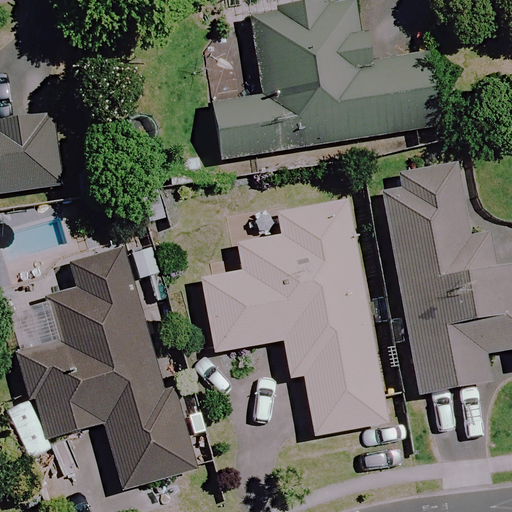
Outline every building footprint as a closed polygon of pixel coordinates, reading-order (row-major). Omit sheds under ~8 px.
[(368,69),(358,3),(251,20),(264,97),(210,106),(220,166),(442,131),(430,59),(368,69)] [(0,128),(0,197),(54,190),(45,122),(0,128)] [(511,269),(478,276),(457,167),(378,182),(420,399),(488,386),(483,357),(511,351),(511,269)] [(386,426),(344,204),(277,216),(282,239),(237,248),(242,275),(200,283),(214,357),(282,344),(290,384),(303,381),(314,439),(386,426)] [(163,393),(126,257),(73,271),(79,295),(46,304),(59,350),(19,361),(32,409),(11,415),(25,465),(52,458),(48,444),(106,428),(124,497),(197,477),(174,390),(163,393)]
